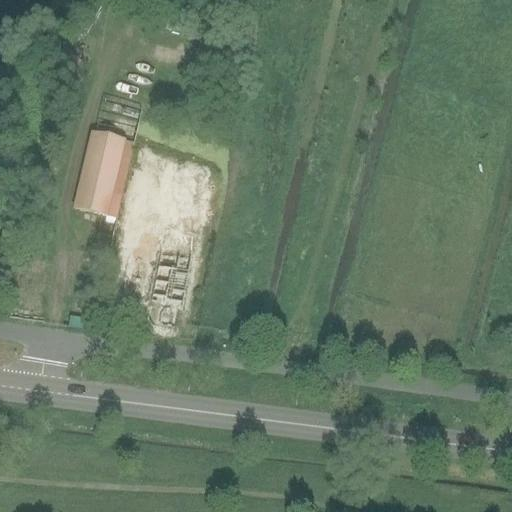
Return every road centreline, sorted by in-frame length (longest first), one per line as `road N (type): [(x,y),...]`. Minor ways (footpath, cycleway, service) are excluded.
road 1 (unclassified): [(511,452),(42,390)]
road 2 (unclassified): [(511,402),(49,338)]
